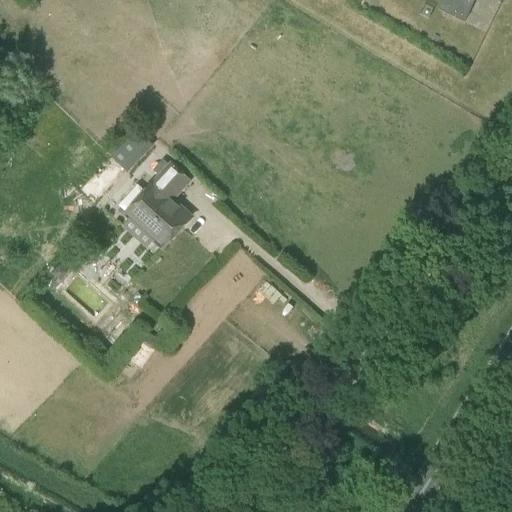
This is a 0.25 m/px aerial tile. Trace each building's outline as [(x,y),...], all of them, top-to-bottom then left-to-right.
[(444,0),(439,10),(464,23),(475,1),(473,0),(444,0)] [(111,158),(123,169),(140,151),(128,139),(111,158)] [(138,185),(118,207),(126,214),(125,216),(163,250),(182,229),(192,218),(173,201),(180,193),(190,182),(170,164),(150,187),(145,192),(138,185)] [(94,204),(103,188),(87,180),(78,196),(94,204)] [(58,266),(50,274),(56,280),(61,280),(66,273),(58,266)] [(94,322),(112,303),(77,271),(59,291),(94,322)] [(93,353),(104,363),(111,355),(101,345),(93,353)]
